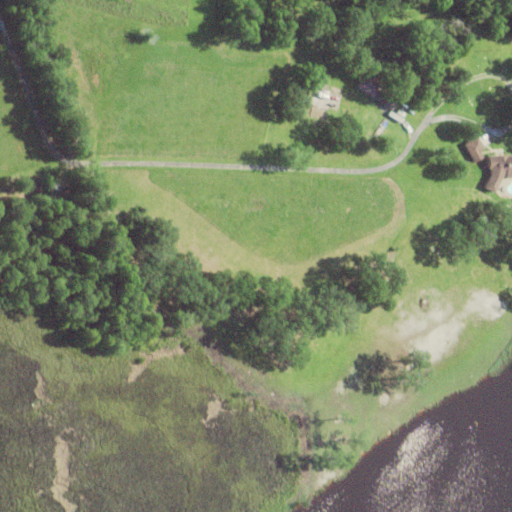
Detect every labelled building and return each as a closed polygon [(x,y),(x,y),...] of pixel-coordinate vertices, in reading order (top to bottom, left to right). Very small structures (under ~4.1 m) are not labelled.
[(413,0),(416,3),(409,14),(387,0),(413,0)] [(355,87),(364,74),(399,97),(390,110),(355,87)] [(337,100),(336,103),(325,100),(323,106),(309,102),(315,77),(326,80),(326,81),(327,81),(326,84),(325,84),(323,90),(337,94),(337,100)] [(462,144),(475,137),(482,149),(477,151),(480,157),(472,162),(462,144)] [(511,177),(503,178),(503,173),(502,173),(492,193),(482,187),(488,175),(488,168),(486,168),(485,157),(494,156),(494,155),(503,155),(503,156),(511,155),(511,177)]
